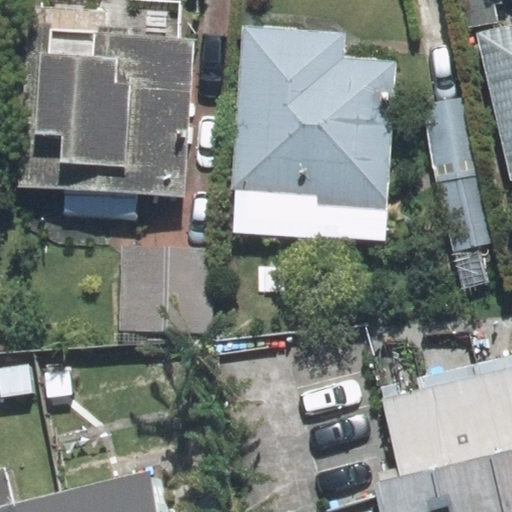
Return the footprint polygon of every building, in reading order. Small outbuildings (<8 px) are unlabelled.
[(509,9),(506,0),(467,0),(474,32),(504,26),(501,10),(509,9)] [(194,202),(202,45),(139,42),(139,33),(35,28),(34,37),(33,37),(26,193),(194,202)] [(395,215),(405,68),(351,64),(353,37),(249,30),(238,194),(325,200),(324,210),(395,215)] [(511,30),(482,37),(511,164),(511,30)] [(432,108),(440,170),(478,165),(470,103),(432,108)] [(441,180),(459,257),(500,247),(482,170),(441,180)] [(221,252),(129,249),(127,334),(218,337),(221,252)] [(327,511),(511,511),(511,360),(386,387),(402,465),(386,468),(392,495),(327,509),(327,511)] [(170,511),(161,473),(0,511),(170,511)]
